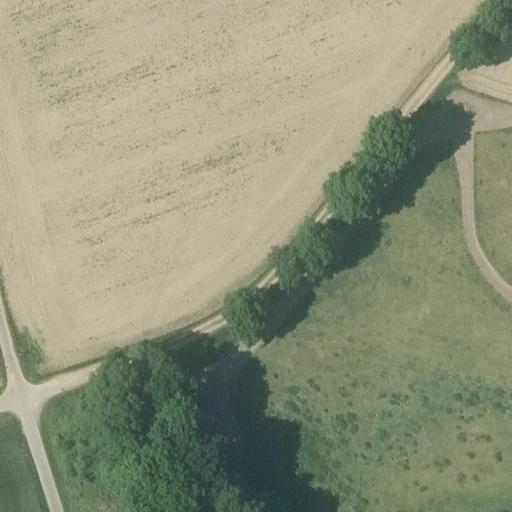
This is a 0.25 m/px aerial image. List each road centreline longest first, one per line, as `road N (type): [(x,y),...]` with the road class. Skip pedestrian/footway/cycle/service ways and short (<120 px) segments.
road 1 (track): [(29,390),(216,318),(311,224),(506,0)]
road 2 (unclassified): [(61,511),(0,288)]
